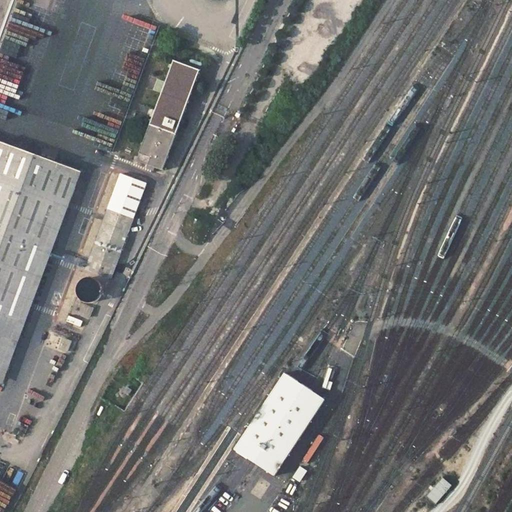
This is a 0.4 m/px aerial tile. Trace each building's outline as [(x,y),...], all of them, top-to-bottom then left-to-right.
[(199,69),(174,60),(138,160),(163,169),(199,69)] [(0,182),(60,205),(68,209),(82,171),(0,139),(0,182)] [(122,173),(85,268),(111,278),(147,183),(122,173)] [(0,182),(0,316),(18,323),(60,205),(0,182)] [(12,362),(68,209),(60,205),(18,323),(0,316),(0,381),(4,383),(12,362)] [(100,297),(102,295),(102,294),(103,291),(104,289),(103,284),(100,280),(97,277),(94,276),(92,276),(87,277),(84,278),(82,279),(79,283),(78,288),(79,292),(81,296),(82,298),(85,300),(89,301),(92,301),(94,301),(98,299),(100,297)] [(77,302),(75,310),(92,316),(94,309),(77,302)] [(318,356),(306,373),(315,379),(327,362),(318,356)] [(127,386),(124,391),(129,394),(132,389),(127,386)] [(443,476),(425,496),(435,504),(452,485),(443,476)]
